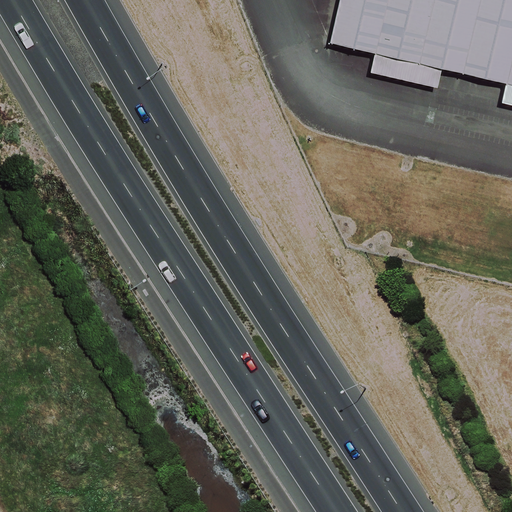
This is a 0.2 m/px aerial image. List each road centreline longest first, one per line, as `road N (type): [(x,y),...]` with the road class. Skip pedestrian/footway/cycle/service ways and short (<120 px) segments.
road 1 (trunk): [(336,511),(12,0)]
road 2 (trunk): [(85,0),(401,511)]
